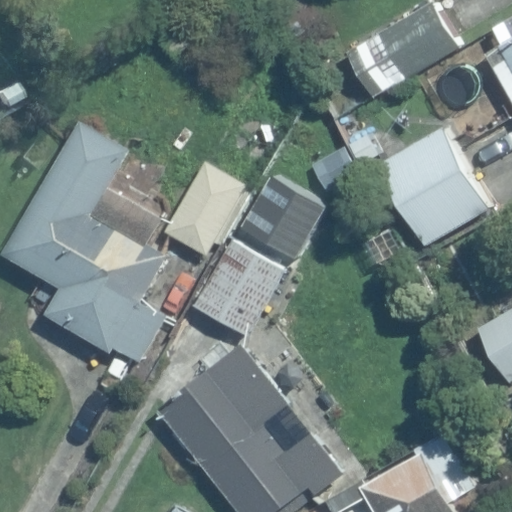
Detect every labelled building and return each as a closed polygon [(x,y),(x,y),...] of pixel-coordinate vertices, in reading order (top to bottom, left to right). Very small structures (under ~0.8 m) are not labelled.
[(379,95),(386,91),(464,45),(438,2),(353,52),(379,95)] [(511,18),(502,24),(511,39),(489,51),(511,90),(511,18)] [(130,149),(79,120),(0,255),(56,288),(44,313),(136,364),(166,317),(142,304),(166,259),(144,250),(158,227),(206,253),(245,187),(206,160),(173,212),(114,180),(130,149)] [(497,205),(494,199),(449,124),(384,163),(433,244),(497,205)] [(268,196),(250,225),(203,302),(252,332),(305,246),(279,230),(291,210),(268,196)] [(511,369),(511,313),(487,329),(511,369)] [(278,511),(339,472),(242,346),(160,411),(236,511),(278,511)] [(456,511),(422,453),(359,486),(372,511),(456,511)]
